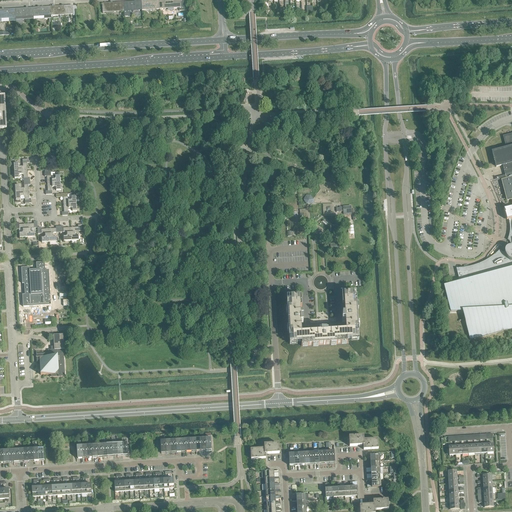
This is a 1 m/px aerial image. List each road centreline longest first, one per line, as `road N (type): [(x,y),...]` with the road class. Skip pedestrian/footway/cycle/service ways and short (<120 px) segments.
road 1 (tertiary): [(17,419),(278,403)]
road 2 (tertiary): [(415,374),(404,137)]
road 3 (tertiary): [(384,138),(404,374)]
road 4 (secondary): [(0,70),(223,56)]
road 5 (secondary): [(222,40),(0,53)]
road 6 (residential): [(17,419),(5,210)]
road 7 (residential): [(18,470),(177,461)]
road 8 (residential): [(278,403),(269,250)]
road 9 (unclassified): [(411,137),(425,151),(426,234),(446,251)]
road 10 (secondary): [(350,33),(222,40)]
road 11 (unclassified): [(446,251),(479,251),(486,206),(465,163)]
road 12 (secondary): [(223,56),(349,47)]
